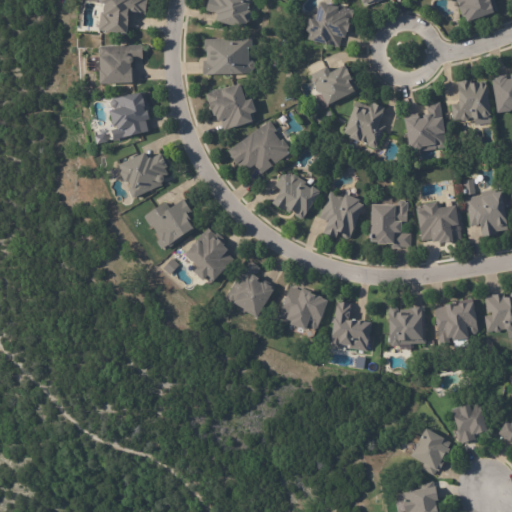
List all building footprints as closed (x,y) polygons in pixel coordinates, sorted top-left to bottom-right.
[(149,0),(148,14),(136,13),(129,13),(129,11),(127,10),(126,21),(127,21),(126,35),(106,33),(106,32),(99,31),(101,6),(96,6),(96,0),(149,0)] [(246,5),(244,11),(248,13),(246,23),(244,23),(242,30),(213,23),(215,17),(212,16),(212,15),(210,14),(210,13),(203,11),(205,0),(251,0),(250,3),(246,2),(246,5)] [(494,0),(498,9),(466,20),(464,14),(461,15),(456,0),(494,0)] [(330,5),(339,7),(339,6),(346,7),(345,8),(354,10),(352,20),(353,21),(351,32),(345,31),(343,37),(342,36),(340,47),(310,41),(311,32),(308,31),(310,19),(317,21),(321,3),(330,5)] [(201,74),(201,63),(204,62),(203,53),(202,53),(202,41),(251,39),(251,50),(247,50),(247,62),(252,62),(253,64),(254,69),(252,71),(252,76),(209,78),(209,76),(202,77),(201,74)] [(139,60),(139,61),(127,61),(128,67),(124,67),(124,70),(132,70),(133,84),(126,85),(126,86),(91,88),(90,60),(92,60),(92,50),(94,50),(94,49),(138,47),(139,60)] [(353,80),(358,90),(326,107),(320,95),(318,94),(315,89),(315,87),(314,85),(316,84),(315,82),(313,83),(312,80),(312,78),(311,75),(325,68),(328,74),(344,66),(346,71),(345,72),(350,81),(353,79),(353,80)] [(493,117),(488,83),(490,83),(490,81),(499,79),(499,81),(502,81),(502,82),(506,82),(505,79),(511,77),(511,72),(511,68),(511,112),(507,113),(507,115),(493,117)] [(474,85),(486,83),(489,117),(490,116),(491,125),(475,127),(474,123),(472,123),(472,120),(470,120),(469,122),(464,122),(461,121),(454,122),(453,106),(458,105),(457,101),(459,101),(458,93),(458,84),(472,82),(473,85),(474,85)] [(225,129),(222,121),(216,123),(214,118),(212,118),(210,113),(208,113),(206,106),(209,105),(206,96),(218,91),(219,93),(238,86),(244,103),(250,101),(255,114),(254,115),(256,121),(252,123),(234,130),(234,129),(226,131),(225,129)] [(138,109),(141,119),(144,118),(148,134),(108,143),(106,134),(109,133),(108,130),(105,131),(102,115),(110,113),(109,109),(106,110),(105,105),(107,102),(140,94),(143,105),(138,107),(138,109)] [(382,106),(383,106),(377,121),(385,124),(377,146),(376,145),(374,146),(368,144),(367,142),(357,139),(356,140),(348,137),(348,134),(342,132),(352,105),(366,111),(370,100),(379,104),(379,105),(382,106)] [(443,146),(421,150),(420,146),(420,148),(414,149),(412,147),(408,147),(404,119),(409,118),(409,117),(418,115),(418,118),(422,117),(422,114),(428,113),(427,103),(430,103),(430,102),(441,100),(443,117),(441,117),(443,125),(445,124),(448,145),(443,146)] [(270,125),(275,132),(272,134),(278,143),(281,140),(287,149),(285,151),(288,155),(259,175),(252,166),(241,174),(235,166),(237,165),(236,164),(232,167),(226,159),(228,157),(225,153),(268,122),(270,125)] [(162,179),(163,180),(160,181),(160,183),(161,186),(132,200),(130,199),(127,193),(128,190),(125,184),(122,186),(120,184),(116,177),(117,174),(115,168),(141,156),(144,161),(146,160),(147,161),(159,156),(165,169),(163,169),(166,176),(162,178),(162,179)] [(296,179),(300,182),(311,190),(310,191),(317,195),(316,197),(317,197),(301,222),(299,222),(283,212),(282,215),(270,207),(280,192),(275,188),(281,178),(286,177),(289,179),(291,176),(296,179)] [(477,194),(481,193),(481,197),(489,195),(488,192),(498,190),(504,229),(493,231),(494,234),(480,236),(478,222),(469,224),(465,202),(463,202),(462,198),(465,198),(464,193),(461,193),(460,189),(463,188),(461,179),(471,177),(474,194),(477,194)] [(338,195),(340,195),(357,202),(356,206),(362,207),(350,239),(338,234),(335,240),(323,235),(327,223),(324,222),(324,221),(319,219),(329,192),(338,195)] [(410,244),(400,244),(400,246),(391,245),(391,243),(384,243),(384,244),(374,243),(374,241),(367,241),(369,203),(392,204),(392,207),(396,207),(396,200),(399,198),(403,198),(405,200),(407,200),(406,221),(399,221),(398,230),(411,230),(411,245),(410,244)] [(185,217),(189,222),(185,225),(190,231),(161,251),(156,244),(159,242),(154,235),(156,234),(144,218),(166,203),(170,209),(183,200),(191,212),(185,217)] [(454,237),(452,237),(452,240),(445,241),(445,240),(439,240),(438,239),(432,240),(432,236),(424,237),(423,233),(419,226),(417,210),(425,208),(424,202),(436,200),(437,206),(455,203),(456,213),(460,212),(461,221),(462,221),(463,227),(462,227),(463,238),(457,239),(457,238),(454,237)] [(212,241),(214,242),(215,241),(221,247),(221,248),(233,259),(209,284),(203,279),(199,283),(189,274),(194,269),(181,257),(207,229),(211,233),(209,236),(211,238),(210,239),(212,241)] [(257,271),(252,280),(254,282),(254,283),(260,287),(263,282),(274,288),(272,293),(270,292),(251,322),(240,315),(241,314),(228,307),(230,305),(224,302),(224,299),(247,262),(250,264),(250,263),(256,267),(256,268),(258,269),(257,271)] [(291,288),(310,295),(309,296),(320,300),(319,301),(325,303),(316,329),(312,331),(309,330),(307,326),(305,325),(304,330),(303,329),(302,333),(286,328),(287,324),(276,321),(288,287),(291,288)] [(511,333),(506,333),(503,332),(501,332),(500,333),(496,333),(494,332),(487,333),(485,317),(487,317),(484,298),(491,298),(491,297),(503,296),(503,300),(510,299),(510,296),(511,294),(511,333)] [(350,305),(348,321),(369,324),(366,343),(368,343),(366,352),(349,349),(350,348),(339,346),(339,350),(329,349),(330,342),(330,338),(332,320),(333,320),(335,307),(336,307),(337,301),(350,303),(350,305)] [(466,342),(450,345),(450,341),(448,342),(449,346),(440,348),(434,311),(451,307),(452,310),(456,309),(455,304),(471,301),(477,332),(464,334),(466,342)] [(424,346),(412,346),(412,347),(398,348),(397,349),(390,349),(389,348),(386,347),(385,324),(387,324),(387,313),(389,310),(394,310),(394,317),(402,316),(402,319),(410,319),(409,310),(423,309),(424,346)] [(485,430),(472,433),(474,441),(460,445),(460,443),(457,443),(455,434),(453,434),(452,430),(455,429),(450,411),(457,409),(457,407),(467,404),(468,406),(477,403),(485,430)] [(511,445),(502,440),(503,438),(497,435),(504,422),(510,425),(511,421),(511,445)] [(446,449),(441,457),(445,460),(438,471),(436,470),(433,475),(420,467),(423,462),(407,453),(423,426),(441,436),(441,437),(450,443),(446,449)] [(435,498),(438,511),(404,511),(401,492),(433,486),(435,498)]
